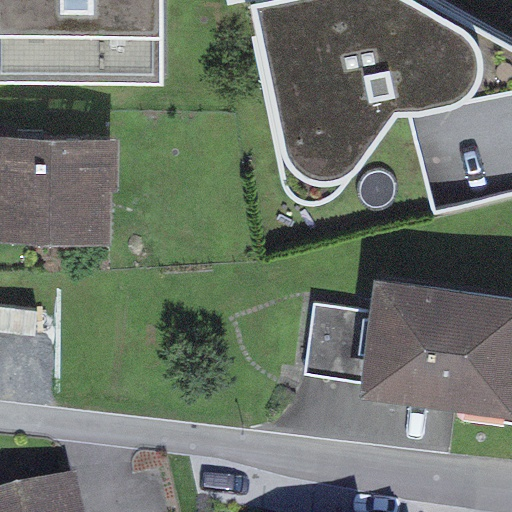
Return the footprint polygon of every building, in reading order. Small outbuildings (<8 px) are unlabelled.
[(175,0),(11,0),(12,42),(175,41),(175,0)] [(511,14),(483,0),(264,0),(294,155),(328,166),(350,142),(404,71),(511,51),(511,14)] [(124,133),(0,131),(0,210),(3,210),(3,235),(123,237),(124,133)] [(511,386),(511,306),(382,289),(368,391),(509,410),(511,386)] [(0,511),(92,511),(86,482),(0,499),(0,511)]
